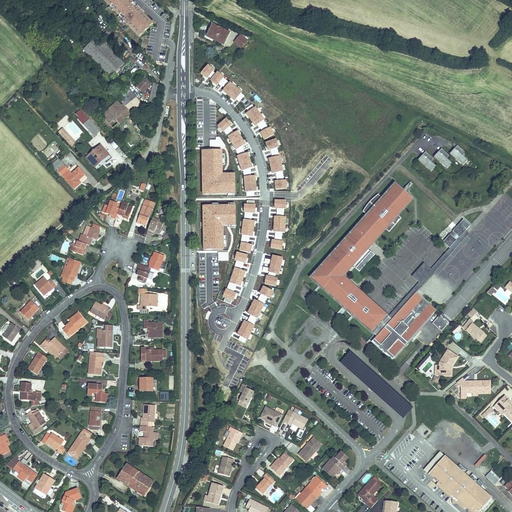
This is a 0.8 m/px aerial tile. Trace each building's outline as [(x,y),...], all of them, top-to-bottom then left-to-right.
[(135,18),(144,9),(136,1),(123,15),(132,24),(136,20),(135,18)] [(136,20),(146,10),(144,9),(135,18),(136,20)] [(224,45),(230,33),(213,25),(207,37),(224,45)] [(241,35),(234,42),(241,48),(247,41),(241,35)] [(124,64),(97,37),(84,50),(111,77),(124,64)] [(152,82),(145,76),(136,87),(143,93),(152,82)] [(155,104),(159,84),(153,83),(148,103),(155,104)] [(128,88),(120,95),(123,98),(120,101),(123,104),(131,113),(142,105),(128,88)] [(113,128),(131,113),(123,104),(121,106),(118,101),(102,115),(106,120),(103,123),(108,129),(112,127),(113,128)] [(83,114),(78,119),(94,137),(100,131),(83,114)] [(72,146),(76,143),(63,129),(59,132),(72,146)] [(95,167),(109,155),(101,145),(86,157),(95,167)] [(450,154),(457,161),(458,159),(463,163),(466,159),(463,156),(465,153),(457,146),(450,154)] [(434,157),(441,164),(442,162),(447,166),(450,162),(447,159),(450,156),(441,149),(434,157)] [(418,160),(425,167),(427,165),(431,169),(435,165),(431,162),(434,159),(426,152),(418,160)] [(52,165),(55,168),(61,162),(58,159),(52,165)] [(58,171),(64,165),(61,162),(55,168),(58,171)] [(64,165),(58,171),(74,189),(87,177),(78,168),(72,174),(64,165)] [(363,212),(366,215),(310,277),(314,280),(312,281),(318,286),(319,284),(347,309),(346,311),(351,316),(353,315),(374,333),(389,316),(344,276),(353,266),(360,272),(375,255),(368,250),(386,229),(389,232),(401,218),(399,216),(414,199),(395,182),(382,197),(379,194),(373,199),(369,203),(365,208),(363,212)] [(120,189),(116,199),(121,201),(125,191),(120,189)] [(116,220),(118,215),(121,205),(110,201),(110,202),(107,200),(103,212),(109,214),(113,216),(112,217),(112,218),(116,220)] [(154,203),(148,201),(146,206),(143,205),(137,222),(146,226),(154,203)] [(128,220),(133,207),(128,205),(128,204),(123,202),(121,205),(118,215),(123,217),(123,218),(128,220)] [(163,224),(159,222),(159,220),(153,218),(147,233),(152,234),(153,232),(155,233),(156,233),(159,234),(163,224)] [(463,219),(455,228),(453,232),(459,238),(466,231),(470,226),(463,219)] [(87,226),(83,235),(82,235),(79,242),(87,245),(89,246),(92,238),(96,240),(100,231),(99,230),(100,227),(93,224),(92,228),(87,226)] [(74,225),(67,231),(69,234),(76,228),(74,225)] [(389,316),(374,333),(377,336),(416,292),(469,233),(466,231),(459,238),(457,240),(450,248),(431,269),(419,283),(389,316)] [(453,232),(450,234),(457,240),(459,238),(453,232)] [(443,242),(450,248),(457,240),(450,234),(443,242)] [(71,251),(84,256),(86,250),(85,250),(87,245),(79,242),(77,241),(75,247),(73,246),(71,251)] [(154,252),(148,268),(154,270),(158,271),(160,268),(162,263),(164,256),(154,252)] [(61,276),(62,277),(64,277),(69,279),(72,280),(73,281),(75,277),(76,277),(81,263),(68,258),(61,276)] [(419,283),(431,269),(424,263),(412,277),(419,283)] [(139,281),(146,283),(147,279),(150,280),(154,270),(148,268),(141,265),(137,275),(140,276),(139,281)] [(44,296),(56,285),(51,280),(48,282),(44,277),(35,285),(44,296)] [(157,307),(157,295),(146,294),(147,289),(139,289),(139,294),(141,294),(141,300),(144,300),(143,306),(141,306),(138,306),(138,310),(141,310),(147,310),(147,306),(157,307)] [(371,342),(392,361),(436,311),(416,292),(377,336),(371,342)] [(35,310),(36,311),(39,308),(31,301),(20,312),(28,319),(32,315),(32,314),(35,310)] [(90,312),(104,320),(105,318),(109,312),(111,308),(108,307),(107,308),(101,306),(96,302),(90,312)] [(473,308),(469,313),(473,317),(477,312),(473,308)] [(78,313),(71,319),(73,321),(71,322),(65,326),(66,327),(63,330),(68,337),(72,334),(71,332),(76,328),(77,330),(86,323),(78,313)] [(441,331),(449,323),(440,315),(432,323),(441,331)] [(470,320),(469,320),(463,327),(467,330),(466,331),(478,341),(484,333),(472,324),(473,323),(470,320)] [(163,323),(155,324),(155,326),(148,326),(148,324),(148,321),(144,321),(144,329),(148,329),(148,338),(163,337),(163,323)] [(3,336),(12,342),(14,339),(13,338),(16,334),(20,329),(11,323),(10,326),(8,325),(6,325),(2,330),(2,332),(4,334),(3,336)] [(112,348),(113,327),(105,326),(105,330),(102,330),(102,329),(97,329),(97,338),(98,338),(97,347),(112,348)] [(487,336),(484,333),(478,341),(481,343),(487,336)] [(69,352),(54,338),(51,342),(47,339),(41,345),(44,348),(46,346),(47,346),(51,350),(58,356),(62,352),(65,354),(66,356),(69,352)] [(166,358),(166,350),(163,350),(154,350),(146,351),(145,348),(141,348),(142,360),(146,360),(146,361),(163,361),(163,358),(166,358)] [(451,376),(451,367),(458,357),(448,350),(440,363),(439,366),(439,375),(451,376)] [(28,369),(37,375),(48,358),(38,352),(28,369)] [(104,358),(103,358),(103,353),(90,352),(89,374),(99,375),(99,368),(101,368),(101,362),(104,362),(104,358)] [(465,382),(462,378),(457,383),(461,388),(461,393),(467,393),(472,393),(472,390),(478,390),(478,393),(490,393),(490,381),(477,382),(477,384),(473,384),(473,382),(465,382)] [(139,383),(139,391),(153,391),(153,379),(140,379),(140,383),(139,383)] [(32,384),(22,383),(21,392),(23,392),(22,400),(32,401),(39,401),(40,401),(41,392),(36,392),(36,393),(33,393),(33,391),(31,391),(32,384)] [(239,391),(243,393),(239,401),(248,405),(254,392),(246,388),(247,386),(243,384),(239,391)] [(96,402),(105,403),(106,399),(108,399),(108,394),(105,394),(102,390),(102,385),(88,385),(88,386),(87,387),(88,389),(88,396),(92,396),(92,393),(97,393),(96,402)] [(160,400),(169,400),(169,392),(160,392),(160,400)] [(511,404),(510,402),(508,400),(508,399),(504,396),(494,406),(497,409),(500,406),(506,412),(504,414),(511,421),(511,404)] [(155,406),(144,405),(143,418),(141,418),(140,426),(151,427),(152,422),(154,423),(155,406)] [(503,415),(504,414),(506,412),(500,406),(497,409),(503,415)] [(100,426),(102,407),(91,407),(89,426),(90,426),(90,429),(98,430),(98,426),(100,426)] [(266,407),(260,418),(265,420),(272,424),(272,425),(276,427),(282,415),(283,412),(283,411),(278,408),(276,408),(275,412),(266,407)] [(491,408),(482,416),(484,418),(493,410),(491,408)] [(26,415),(28,418),(29,417),(32,422),(31,423),(32,423),(29,425),(36,436),(42,432),(39,427),(41,426),(46,423),(38,411),(37,412),(36,410),(33,412),(32,411),(26,415)] [(303,429),(308,420),(297,415),(293,412),(288,410),(283,421),(291,425),(292,424),(298,427),(303,429)] [(151,432),(151,427),(140,426),(140,432),(145,432),(144,438),(140,437),(139,446),(152,447),(153,439),(157,440),(157,433),(153,432),(151,432)] [(224,446),(233,451),(237,443),(240,436),(241,437),(243,433),(231,427),(229,431),(231,432),(224,446)] [(84,429),(68,452),(77,458),(81,451),(82,451),(90,441),(88,440),(92,434),(84,429)] [(64,441),(52,433),(50,435),(47,433),(41,442),(45,444),(46,442),(58,450),(57,452),(60,454),(64,448),(61,446),(64,441)] [(2,459),(12,455),(7,445),(5,440),(7,439),(7,438),(6,435),(0,437),(0,455),(0,456),(1,456),(2,459)] [(316,452),(322,445),(314,437),(309,443),(307,445),(298,455),(306,462),(311,457),(313,460),(318,454),(316,452)] [(68,452),(68,454),(77,460),(82,451),(81,451),(77,458),(68,452)] [(331,460),(342,470),(345,467),(342,465),(345,462),(349,458),(341,451),(339,454),(335,458),(334,457),(331,460)] [(423,469),(438,482),(436,485),(450,498),(453,500),(452,505),(457,504),(461,503),(466,508),(470,511),(479,511),(492,498),(440,451),(435,456),(423,469)] [(270,468),(279,476),(282,473),(293,460),(285,453),(280,458),(274,465),(273,465),(270,468)] [(14,469),(19,462),(18,461),(19,458),(16,456),(7,465),(13,470),(14,469)] [(229,476),(231,471),(229,470),(230,467),(232,467),(234,459),(223,457),(218,474),(229,476)] [(24,458),(21,462),(19,461),(19,462),(14,469),(12,471),(13,474),(24,482),(26,479),(32,482),(37,474),(32,471),(24,465),(27,461),(24,458)] [(339,472),(342,470),(331,460),(331,459),(322,469),(333,478),(338,471),(339,472)] [(153,482),(127,465),(118,479),(144,496),(153,482)] [(485,477),(494,485),(500,479),(491,470),(485,477)] [(35,488),(44,494),(50,484),(52,485),(55,481),(44,474),(35,488)] [(263,495),(275,482),(266,474),(263,477),(264,479),(261,482),(262,483),(260,485),(259,485),(256,488),(263,495)] [(306,488),(317,497),(327,486),(318,478),(314,478),(311,481),(311,482),(306,488)] [(365,503),(371,508),(378,500),(372,496),(383,484),(378,480),(376,483),(372,479),(365,487),(367,489),(360,496),(366,502),(365,503)] [(209,503),(218,505),(220,499),(218,499),(219,495),(221,496),(224,486),(212,483),(208,496),(211,497),(209,503)] [(367,489),(365,487),(358,495),(360,496),(367,489)] [(317,497),(306,488),(301,494),(303,495),(298,500),(307,509),(310,505),(309,504),(310,502),(312,503),(317,497)] [(66,493),(61,503),(60,505),(60,510),(62,510),(62,511),(64,511),(70,511),(72,510),(70,509),(72,505),(74,501),(81,498),(78,489),(66,493)] [(248,511),(249,511),(266,511),(269,508),(250,499),(246,507),(250,509),(248,511)] [(396,511),(397,509),(398,502),(386,501),(384,511),(396,511)]
